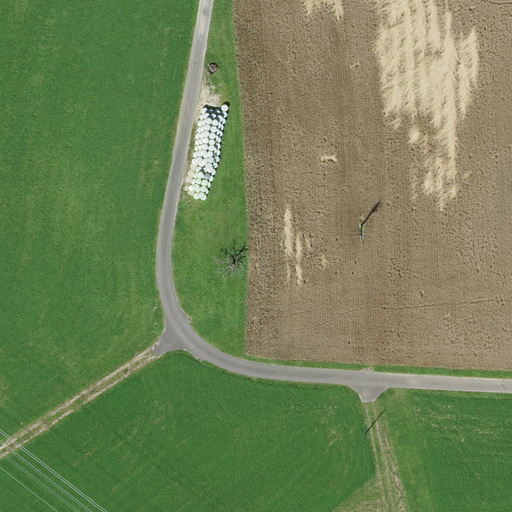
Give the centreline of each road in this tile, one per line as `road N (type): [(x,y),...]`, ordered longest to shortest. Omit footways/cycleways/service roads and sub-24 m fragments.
road 1 (unclassified): [(511,384),(260,373),(203,353),(180,331),(165,290),(163,252),(207,0)]
road 2 (track): [(180,331),(0,457)]
